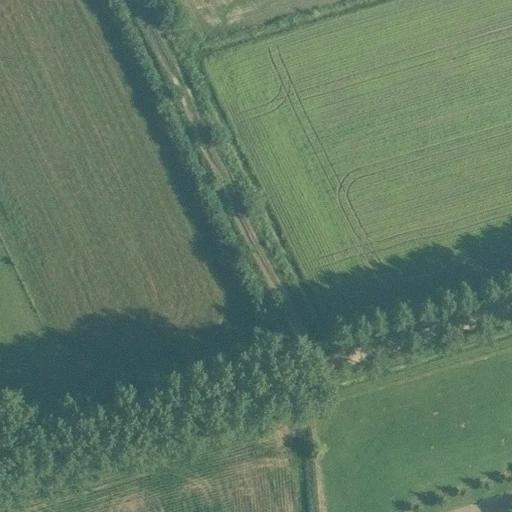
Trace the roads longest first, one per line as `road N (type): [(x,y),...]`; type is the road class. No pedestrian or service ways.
road 1 (unclassified): [(511,307),(0,462)]
road 2 (track): [(131,0),(300,369)]
